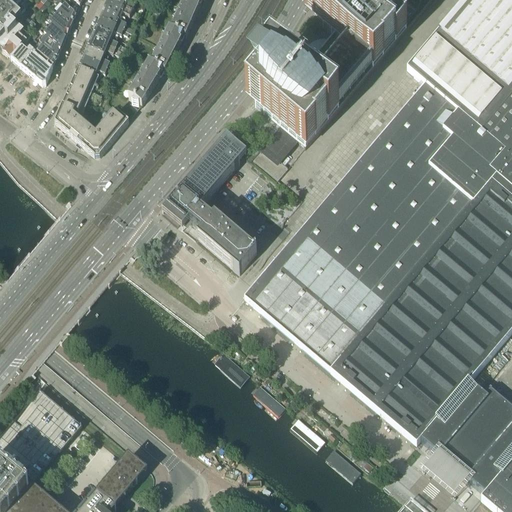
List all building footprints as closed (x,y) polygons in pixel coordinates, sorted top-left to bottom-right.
[(17,0),(0,0),(19,17),(24,12),(19,7),(22,4),(17,0)] [(0,0),(0,51),(3,54),(1,55),(2,55),(17,37),(26,44),(29,41),(30,40),(30,39),(20,31),(23,21),(19,17),(0,0)] [(68,0),(75,5),(69,13),(75,19),(83,0),(68,0)] [(127,0),(109,0),(108,4),(132,14),(135,8),(131,6),(133,2),(127,0)] [(186,0),(179,17),(193,23),(201,5),(190,0),(186,0)] [(305,14),(309,18),(323,30),(286,74),(276,66),(273,64),(264,76),(259,73),(250,84),(256,89),(245,101),(247,102),(256,110),(243,124),(268,145),(280,131),(305,153),(316,140),(316,139),(327,125),(329,126),(339,113),(338,112),(373,72),(384,60),(383,59),(395,45),(396,46),(406,32),(433,0),(319,0),(317,3),(316,2),(316,1),(305,14)] [(511,511),(511,0),(468,0),(406,74),(424,89),(423,90),(308,226),(264,278),(254,290),(244,302),(250,308),(312,360),(331,376),(330,376),(416,449),(420,444),(435,457),(433,459),(434,459),(436,457),(436,458),(443,464),(444,464),(444,465),(443,466),(443,467),(443,468),(443,469),(443,470),(444,471),(445,472),(446,472),(447,472),(448,472),(449,472),(450,472),(451,471),(453,472),(453,473),(452,474),(452,475),(452,476),(452,477),(453,478),(454,479),(455,480),(456,480),(457,480),(458,480),(459,480),(460,479),(461,478),(469,486),(467,488),(468,488),(470,486),(473,489),(484,499),(480,503),(490,511),(511,511)] [(60,15),(57,18),(71,30),(75,19),(69,13),(65,9),(60,4),(59,5),(55,10),(60,15)] [(108,4),(104,13),(124,22),(126,19),(129,20),(132,14),(108,4)] [(100,23),(128,36),(132,38),(135,31),(133,30),(132,33),(125,30),(126,28),(123,26),(124,22),(104,13),(100,23)] [(44,23),(52,29),(66,41),(71,30),(57,18),(54,21),(49,17),(44,23)] [(179,17),(171,35),(183,41),(185,42),(193,23),(179,17)] [(100,23),(95,33),(116,42),(118,38),(121,39),(122,37),(127,39),(128,36),(100,23)] [(44,39),(46,41),(61,53),(66,41),(52,29),(49,32),(44,28),(39,34),(44,39)] [(95,33),(91,42),(124,57),(127,52),(120,49),(117,48),(117,47),(114,46),(116,42),(95,33)] [(169,34),(160,52),(174,58),(183,41),(171,35),(169,34)] [(11,63),(21,50),(24,47),(27,44),(26,44),(17,37),(2,55),(11,63)] [(41,46),(39,48),(56,63),(61,53),(46,41),(44,39),(39,44),(41,46)] [(91,42),(87,52),(108,61),(110,57),(113,59),(114,56),(123,60),(124,57),(91,42)] [(56,63),(39,48),(38,49),(34,53),(33,55),(52,72),(56,63)] [(21,50),(11,63),(19,70),(20,71),(27,76),(28,77),(34,82),(35,83),(41,89),(42,89),(45,88),(46,88),(46,87),(49,80),(49,79),(52,72),(33,55),(29,52),(27,55),(21,50)] [(87,52),(83,61),(107,72),(109,66),(106,65),(108,61),(87,52)] [(160,52),(151,68),(164,76),(174,58),(160,52)] [(79,71),(98,80),(99,80),(101,76),(105,78),(107,72),(83,61),(79,71)] [(149,68),(139,84),(152,92),(159,80),(161,80),(164,76),(151,68),(151,69),(149,68)] [(79,72),(77,76),(96,85),(98,80),(79,71),(79,72)] [(77,76),(75,81),(94,90),(96,85),(77,76)] [(75,81),(73,86),(93,95),(94,90),(75,81)] [(152,92),(139,84),(128,101),(134,105),(132,108),(138,110),(139,108),(141,109),(152,92)] [(73,86),(70,91),(91,99),(93,95),(73,86)] [(70,91),(68,95),(89,104),(91,99),(70,91)] [(68,95),(66,100),(87,109),(89,104),(68,95)] [(66,100),(64,105),(85,114),(87,109),(66,100)] [(64,105),(62,109),(80,124),(82,121),(83,119),(85,114),(64,105)] [(80,124),(62,109),(54,127),(93,160),(94,161),(94,162),(100,161),(99,160),(128,126),(114,112),(97,133),(82,121),(80,124)] [(246,159),(226,141),(164,213),(184,231),(189,225),(201,236),(197,242),(239,278),(256,257),(214,221),(212,224),(199,213),(246,159)] [(260,153),(252,163),(277,184),(286,174),(260,153)] [(55,220),(44,234),(109,289),(120,276),(121,274),(56,220),(55,220)] [(26,256),(13,270),(78,325),(91,310),(26,256)] [(244,380),(244,377),(228,363),(225,363),(223,365),(224,368),(239,383),(242,382),(244,380)] [(72,409),(54,394),(47,388),(41,396),(66,417),(72,409)] [(260,398),(260,401),(276,414),(279,414),(281,411),(280,409),(264,395),(262,395),(260,398)] [(80,432),(38,397),(0,442),(0,462),(31,489),(80,432)] [(299,431),(299,433),(315,447),(318,447),(319,445),(319,442),(303,428),(300,428),(299,431)] [(335,463),(359,484),(372,494),(374,494),(376,491),(376,489),(364,478),(339,458),(336,458),(334,460),(335,463)] [(115,511),(147,475),(128,459),(97,496),(96,496),(95,497),(82,511),(57,511),(31,489),(28,493),(29,493),(29,494),(29,495),(27,496),(14,511),(115,511)] [(0,511),(14,511),(27,496),(29,495),(29,494),(29,493),(28,493),(26,491),(27,491),(19,484),(18,484),(15,482),(16,482),(8,474),(7,475),(4,473),(5,472),(0,467),(0,511)]
